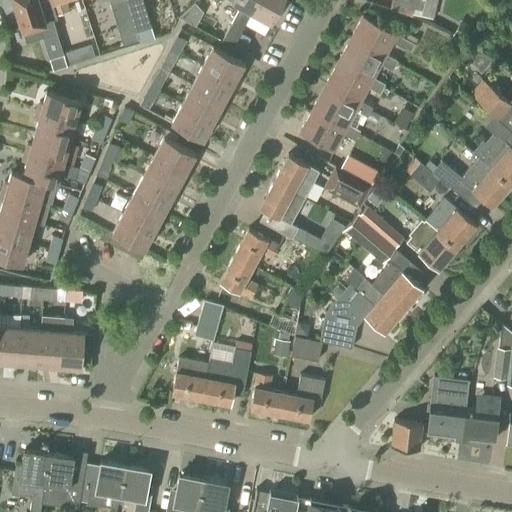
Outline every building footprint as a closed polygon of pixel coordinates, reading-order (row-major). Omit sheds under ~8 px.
[(38,0),(12,0),(22,30),(39,24),(42,36),(56,32),(52,19),(45,21),(38,0)] [(70,10),(67,0),(39,0),(38,0),(45,21),(52,19),(56,18),(55,15),(70,10)] [(123,44),(137,39),(125,0),(119,0),(110,3),(123,44)] [(125,0),(137,39),(138,39),(136,31),(151,27),(142,0),(125,0)] [(230,0),(240,5),(221,40),(231,45),(231,46),(244,53),(250,44),(237,37),(251,11),(257,0),(230,0)] [(257,0),(251,11),(270,21),(281,0),(257,0)] [(414,0),(412,14),(433,19),(437,0),(414,0)] [(353,33),(351,36),(350,39),(384,58),(386,54),(393,42),(404,48),(411,51),(415,43),(405,38),(397,34),(362,15),(353,33)] [(170,47),(180,52),(186,40),(176,35),(170,47)] [(70,59),(94,51),(91,39),(66,47),(70,59)] [(392,70),(397,60),(386,54),(384,58),(350,39),(337,62),(372,81),(374,77),(381,64),(392,70)] [(202,64),(236,84),(241,76),(237,73),(243,62),(212,45),(202,64)] [(169,71),(180,52),(170,47),(159,66),(169,71)] [(63,54),(49,58),(53,70),(67,65),(63,54)] [(337,62),(328,78),(326,83),(324,85),(359,105),(361,101),(368,87),(380,93),(385,83),(374,77),(372,81),(337,62)] [(232,91),(236,84),(202,64),(191,83),(222,100),(229,89),(232,91)] [(159,90),(169,71),(159,66),(149,84),(159,90)] [(511,97),(509,101),(483,79),(470,93),(493,114),(497,117),(505,108),(511,114),(511,97)] [(216,111),(222,100),(191,83),(181,102),(217,122),(221,114),(216,111)] [(148,109),(159,90),(149,84),(139,104),(148,109)] [(324,85),(315,101),(315,103),(312,107),(311,109),(347,128),(349,124),(350,122),(357,111),(363,114),(367,116),(372,107),(361,101),(359,105),(324,85)] [(36,110),(75,121),(81,99),(47,90),(43,102),(39,101),(36,110)] [(212,129),(217,122),(181,102),(171,122),(202,139),(208,127),(212,129)] [(129,123),(133,110),(123,106),(117,119),(129,123)] [(298,133),(334,152),(344,134),(355,140),(360,130),(355,127),(349,124),(347,128),(311,109),(298,133)] [(69,142),(75,121),(36,110),(34,117),(38,119),(34,132),(69,142)] [(96,126),(106,131),(112,117),(111,117),(101,113),(96,126)] [(511,131),(511,130),(497,117),(493,114),(484,124),(496,135),(478,156),(490,166),(509,183),(511,179),(511,146),(504,140),(511,131)] [(101,143),(106,131),(96,126),(91,139),(100,143),(101,143)] [(63,162),(69,142),(34,132),(31,143),(27,142),(25,152),(63,162)] [(153,155),(183,171),(190,160),(194,162),(199,154),(164,135),(153,155)] [(104,153),(115,158),(116,155),(121,157),(124,149),(108,142),(104,153)] [(57,183),(63,162),(25,152),(23,159),(26,161),(23,172),(12,169),(12,170),(57,183)] [(79,166),(90,170),(95,157),(84,153),(79,166)] [(106,179),(115,158),(104,153),(98,167),(99,168),(96,174),(106,179)] [(273,180),(292,190),(304,197),(318,170),(287,153),(273,180)] [(177,183),(183,171),(153,155),(143,174),(178,192),(182,185),(177,183)] [(490,205),(509,183),(490,166),(478,156),(461,176),(441,159),(432,170),(459,193),(466,184),(490,205)] [(419,161),(409,173),(413,177),(423,165),(419,161)] [(359,206),(371,184),(361,178),(335,164),(322,187),(359,206)] [(361,178),(371,184),(378,171),(368,165),(361,178)] [(84,183),(90,170),(79,166),(74,179),(83,183),(84,183)] [(57,184),(57,183),(12,170),(9,182),(5,181),(2,190),(39,201),(45,181),(57,184)] [(173,201),(178,192),(143,174),(133,193),(164,209),(169,199),(173,201)] [(304,197),(292,190),(273,180),(259,206),(290,223),(290,222),(304,197)] [(87,192),(98,198),(102,186),(92,182),(87,192)] [(0,212),(33,221),(39,201),(2,190),(0,197),(4,198),(0,211),(0,212)] [(92,211),(98,198),(87,192),(81,207),(92,211)] [(63,206),(73,210),(79,197),(78,197),(68,193),(63,206)] [(157,221),(164,209),(133,193),(123,212),(158,230),(161,223),(157,221)] [(424,219),(455,246),(475,224),(443,197),(424,219)] [(356,214),(393,246),(402,237),(365,205),(359,213),(358,212),(356,214)] [(68,223),(73,210),(63,206),(57,219),(67,223),(68,223)] [(0,234),(27,242),(33,221),(0,212),(0,234)] [(153,239),(158,230),(123,212),(112,231),(143,248),(149,236),(153,239)] [(385,256),(393,246),(356,214),(341,232),(349,238),(351,235),(382,262),(385,258),(389,262),(371,283),(402,309),(421,286),(385,256)] [(455,246),(424,219),(423,220),(421,218),(408,233),(410,235),(405,241),(436,268),(455,246)] [(292,236),(303,242),(308,231),(298,226),(292,236)] [(233,254),(252,264),(259,250),(271,257),(278,244),(247,228),(233,254)] [(0,257),(21,264),(27,242),(0,234),(0,257)] [(48,248),(59,251),(63,238),(52,235),(48,248)] [(55,264),(59,251),(48,248),(44,261),(55,264)] [(245,277),(252,264),(233,254),(219,280),(250,297),(258,284),(245,277)] [(364,315),(383,331),(402,309),(371,283),(352,266),(344,275),(354,283),(352,286),(358,291),(349,301),(336,298),(335,297),(325,309),(324,317),(356,323),(364,315)] [(14,284),(1,283),(0,290),(0,292),(14,294),(14,284)] [(294,333),(301,291),(291,285),(280,315),(274,312),(268,323),(294,333)] [(29,296),(43,297),(43,287),(30,286),(29,296)] [(64,299),(65,288),(43,287),(43,297),(64,299)] [(213,339),(223,304),(204,299),(194,334),(213,339)] [(59,364),(63,316),(42,314),(41,326),(40,326),(37,367),(46,368),(46,363),(59,364)] [(63,316),(59,364),(71,365),(70,370),(80,371),(84,330),(72,329),(73,317),(63,316)] [(320,340),(321,340),(352,346),(356,325),(356,323),(324,317),(320,340)] [(16,361),(19,325),(0,322),(0,364),(3,365),(3,360),(16,361)] [(511,350),(511,331),(501,322),(498,346),(497,346),(493,376),(507,378),(508,378),(511,350)] [(37,367),(40,326),(19,325),(16,361),(27,362),(27,367),(37,367)] [(321,340),(320,340),(294,335),(291,354),(318,359),(321,340)] [(204,376),(200,398),(230,403),(233,384),(244,386),(253,338),(243,336),(242,341),(235,340),(231,361),(223,359),(219,379),(204,376)] [(200,398),(204,376),(191,373),(194,360),(177,357),(171,392),(200,398)] [(279,412),(283,391),(270,389),(272,375),(256,372),(249,407),(279,412)] [(426,431),(460,435),(464,406),(467,377),(433,373),(426,431)] [(283,391),(279,412),(308,418),(312,401),(319,403),(324,378),(299,374),(295,393),(283,391)] [(464,406),(460,435),(493,439),(498,401),(476,398),(475,407),(464,406)] [(419,447),(423,422),(393,418),(390,444),(419,447)] [(41,502),(48,453),(23,449),(20,470),(15,469),(11,493),(32,496),(30,510),(40,511),(41,502)] [(41,502),(78,508),(83,472),(70,470),(72,456),(48,453),(41,502)] [(120,493),(125,464),(102,460),(99,476),(91,474),(86,503),(100,506),(102,497),(101,496),(102,489),(120,493)] [(133,511),(134,511),(147,511),(153,485),(146,483),(149,469),(125,464),(120,493),(118,502),(135,505),(133,511)] [(196,511),(203,478),(179,473),(176,489),(170,487),(164,511),(196,511)] [(203,478),(196,511),(230,511),(231,511),(228,511),(231,499),(225,498),(228,482),(203,478)] [(294,511),(298,496),(297,496),(296,500),(270,495),(270,491),(269,491),(266,510),(254,508),(257,488),(256,488),(251,511),(294,511)] [(336,511),(339,504),(337,504),(337,508),(310,503),(311,499),(310,499),(307,511),(336,511)]
